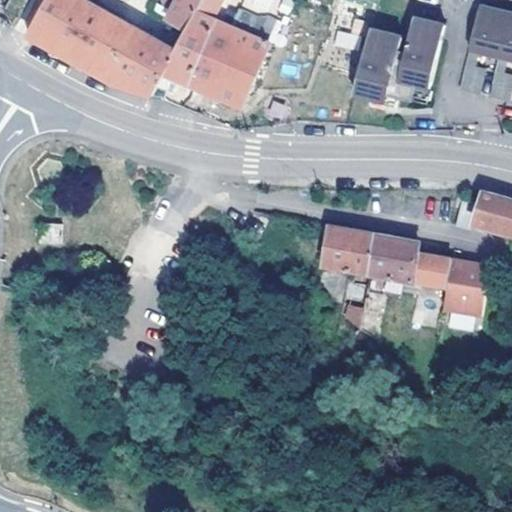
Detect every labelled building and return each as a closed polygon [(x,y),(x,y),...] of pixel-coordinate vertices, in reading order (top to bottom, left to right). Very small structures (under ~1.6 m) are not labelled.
[(112,84),(149,94),(174,51),(162,43),(83,0),(43,0),(23,35),(70,61),(112,84)] [(216,0),(201,0),(184,31),(174,51),(149,94),(161,95),(171,78),(192,87),(215,19),(209,16),(216,0)] [(201,0),(173,0),(164,19),(173,25),(184,31),(201,0)] [(477,4),(465,47),(473,49),(474,45),(496,51),(506,12),(477,4)] [(215,19),(192,87),(237,107),(266,42),(252,35),(255,30),(250,27),(255,16),(236,8),(232,13),(220,8),(216,17),(227,23),(226,26),(215,19)] [(496,51),(495,56),(503,57),(504,53),(511,55),(511,13),(506,12),(496,51)] [(266,16),(255,16),(250,27),(255,30),(252,35),(266,42),(275,20),(266,16)] [(439,28),(409,20),(405,34),(436,42),(439,28)] [(174,51),(184,31),(173,25),(162,43),(174,51)] [(343,38),(344,35),(324,30),(321,43),(349,50),(352,41),(343,38)] [(360,47),(348,94),(367,99),(368,92),(390,99),(405,103),(409,88),(422,91),(436,42),(405,34),(400,53),(393,51),(396,38),(365,30),(360,47)] [(496,51),(474,45),(473,49),(495,56),(496,51)] [(473,49),(465,47),(455,86),(470,90),(477,65),(469,63),(473,49)] [(503,57),(495,56),(485,94),(500,98),(506,73),(499,71),(503,57)] [(367,99),(366,102),(388,108),(390,99),(368,92),(367,99)] [(511,198),(493,194),(484,191),(473,224),(511,235),(511,234),(511,198)] [(449,227),(464,230),(470,204),(456,200),(449,227)] [(67,222),(46,220),(44,239),(65,241),(67,222)] [(340,227),(329,225),(321,265),(344,270),(352,229),(340,227)] [(360,230),(352,229),(344,270),(357,273),(365,274),(371,232),(360,230)] [(444,287),(449,256),(419,252),(420,242),(371,232),(365,274),(383,278),(404,281),(406,280),(444,287)] [(464,259),(449,256),(444,287),(440,309),(478,314),(482,288),(486,264),(464,259)] [(365,274),(357,273),(353,294),(341,293),(337,311),(356,325),(365,274)] [(383,278),(365,274),(356,325),(373,336),(383,278)]
